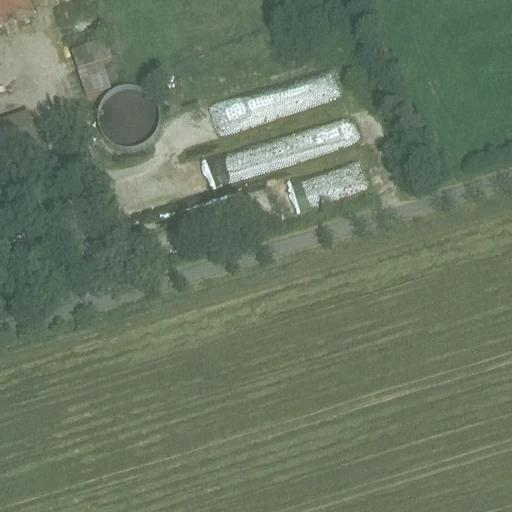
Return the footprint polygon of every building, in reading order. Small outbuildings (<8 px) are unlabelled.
[(0,0),(0,34),(41,22),(33,0),(0,0)] [(112,47),(78,58),(86,80),(109,72),(119,68),(112,47)] [(116,90),(109,72),(86,80),(83,81),(91,105),(118,96),(116,90)] [(304,103),(317,105),(320,78),(307,77),(304,103)] [(150,156),(160,149),(166,138),(167,125),(163,112),(156,103),(145,97),(133,95),(121,99),(111,107),(105,116),(103,130),(106,141),(114,152),(124,158),(138,160),(150,156)] [(47,154),(35,118),(0,129),(0,169),(31,159),(47,154)]
